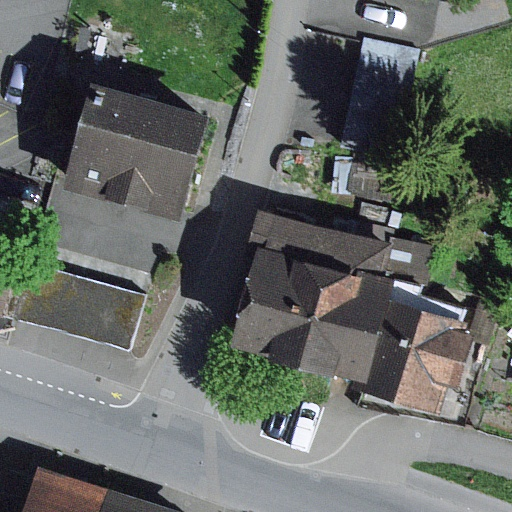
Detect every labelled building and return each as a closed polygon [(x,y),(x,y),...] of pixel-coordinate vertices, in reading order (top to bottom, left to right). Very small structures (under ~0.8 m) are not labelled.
[(420,51),(363,38),(338,151),(397,163),(420,51)] [(209,120),(88,87),(59,194),(179,227),(209,120)] [(351,384),(366,388),(388,303),(393,284),(383,282),(392,248),(257,214),(244,259),(253,263),(223,351),(266,362),(264,367),(331,384),(332,379),(351,384)] [(21,262),(0,255),(0,318),(4,320),(21,262)] [(147,299),(21,262),(4,320),(129,357),(147,299)] [(466,327),(388,303),(366,388),(351,384),(349,392),(438,422),(446,392),(456,395),(473,338),(463,335),(466,327)] [(171,511),(38,471),(25,511),(171,511)]
